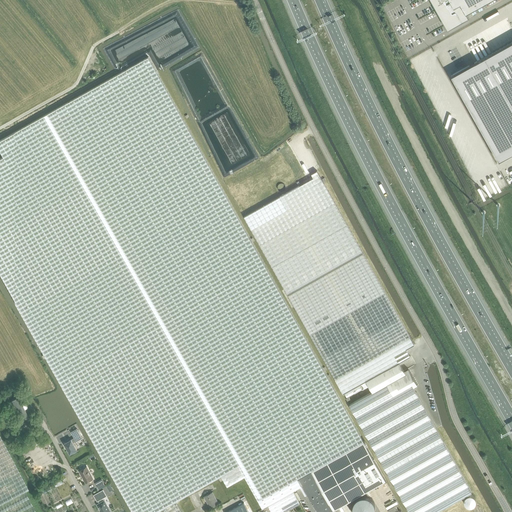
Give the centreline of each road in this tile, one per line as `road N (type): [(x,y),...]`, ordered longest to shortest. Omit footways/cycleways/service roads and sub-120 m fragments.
road 1 (tertiary): [(508,511),(254,0)]
road 2 (motorway): [(295,0),(367,154),(511,414)]
road 3 (motorway): [(511,371),(385,142),(320,0)]
road 4 (track): [(0,128),(76,83),(94,46),(174,0)]
